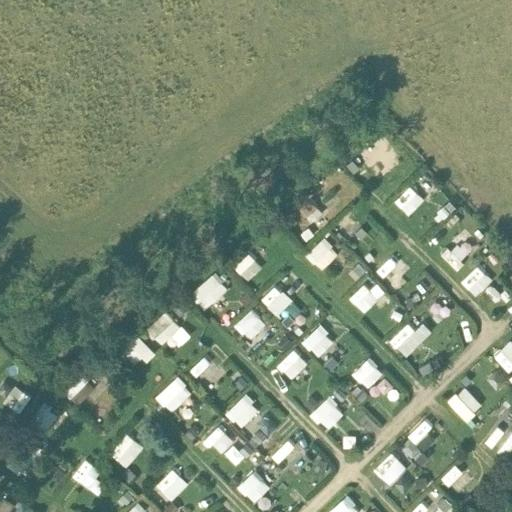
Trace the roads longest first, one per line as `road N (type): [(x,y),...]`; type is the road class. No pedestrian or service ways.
road 1 (track): [(298,271),(491,465)]
road 2 (track): [(210,332),(390,511)]
road 3 (track): [(366,202),(493,325)]
road 4 (track): [(146,409),(249,511)]
